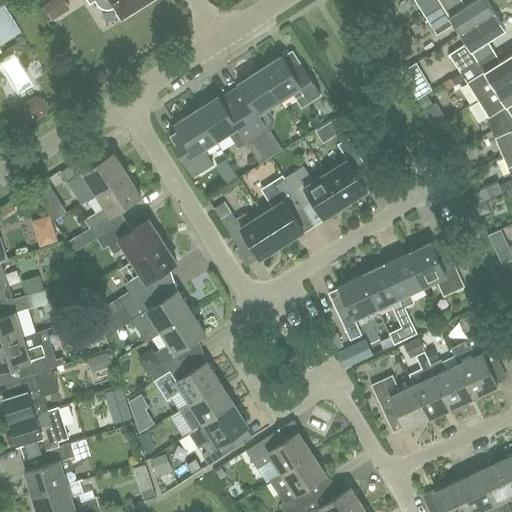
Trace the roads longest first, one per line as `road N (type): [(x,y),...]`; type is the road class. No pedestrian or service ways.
road 1 (residential): [(388,473),(329,388),(271,397),(239,343),(245,293)]
road 2 (residential): [(245,293),(271,290),(444,180)]
road 3 (residential): [(120,102),(245,293)]
road 4 (residential): [(0,178),(120,102)]
road 5 (residential): [(388,473),(511,414)]
